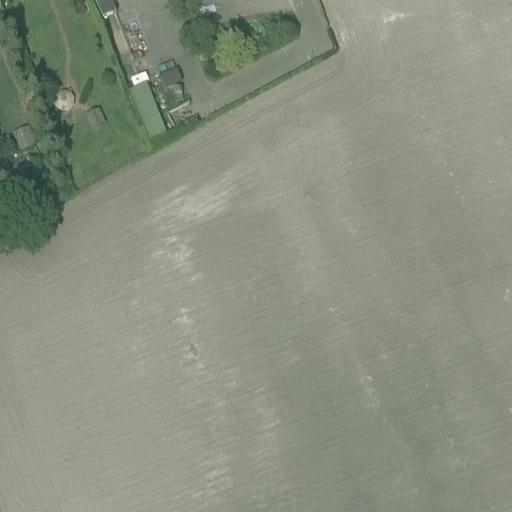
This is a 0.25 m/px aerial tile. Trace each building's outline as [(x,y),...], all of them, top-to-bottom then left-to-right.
[(93,0),(103,23),(117,17),(109,0),(93,0)] [(158,80),(164,93),(182,86),(177,72),(158,80)] [(145,87),(128,94),(148,146),(165,139),(145,87)] [(53,99),(52,109),(58,116),(66,117),(73,111),(74,103),(69,95),(59,95),(53,99)] [(85,119),(92,134),(106,127),(99,113),(85,119)] [(12,138),(19,156),(37,149),(30,130),(12,138)]
